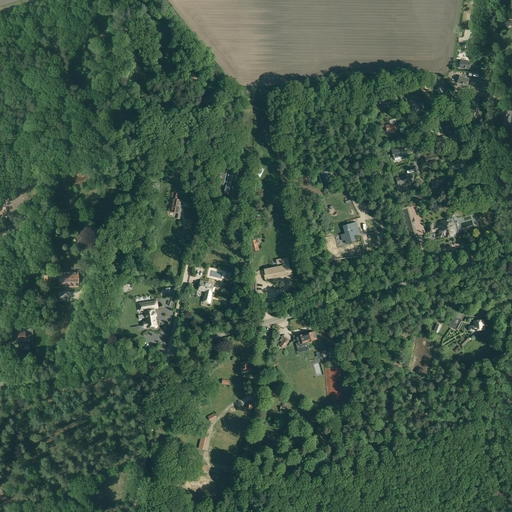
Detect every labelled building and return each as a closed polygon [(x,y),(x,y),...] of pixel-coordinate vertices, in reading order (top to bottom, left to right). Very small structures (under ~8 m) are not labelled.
[(470,70),(471,62),(460,60),(459,68),(470,70)] [(470,79),(460,75),(457,83),(467,87),(470,79)] [(438,90),(436,90),(440,100),(447,97),(446,95),(447,94),(446,91),(445,92),(443,87),(441,88),(441,87),(437,88),(438,90)] [(390,98),(379,101),(381,107),(391,104),(390,98)] [(423,102),(411,105),(413,111),(425,108),(423,102)] [(479,109),(473,107),(469,118),(475,120),(479,109)] [(397,123),(386,126),(387,132),(398,129),(397,123)] [(430,128),(418,131),(420,137),(432,134),(430,128)] [(444,137),(438,138),(439,142),(441,141),(443,146),(457,142),(455,135),(444,138),(444,137)] [(404,148),(392,151),(394,158),(395,161),(401,159),(400,156),(405,155),(404,148)] [(437,154),(425,157),(427,164),(439,160),(437,154)] [(451,162),(445,164),(446,167),(448,166),(450,171),(464,167),(462,160),(451,164),(451,162)] [(260,166),(255,175),(260,178),(264,168),(260,166)] [(225,181),(227,182),(225,189),(229,190),(233,175),(233,176),(229,175),(229,174),(229,172),(221,172),(221,171),(220,184),(220,183),(224,183),(224,184),(225,181)] [(324,184),(330,182),(327,171),(321,172),(324,184)] [(412,174),(396,178),(398,185),(414,181),(412,174)] [(443,179),(431,182),(433,189),(445,186),(443,179)] [(7,192),(2,194),(3,199),(8,197),(23,194),(23,193),(23,191),(22,191),(22,189),(7,192)] [(177,199),(179,193),(172,192),(168,211),(181,214),(182,206),(180,206),(181,200),(177,199)] [(417,237),(414,226),(416,225),(414,218),(412,218),(409,207),(403,209),(411,239),(417,237)] [(441,226),(437,227),(434,227),(433,222),(426,224),(428,233),(438,231),(440,238),(446,236),(447,238),(454,236),(454,234),(456,233),(453,220),(448,222),(447,220),(440,222),(441,226)] [(356,222),(343,226),(345,234),(341,235),(342,241),(339,241),(339,242),(345,240),(346,244),(355,241),(353,234),(359,232),(359,234),(360,234),(356,222)] [(11,228),(13,235),(24,232),(22,226),(11,228)] [(114,254),(114,256),(109,266),(121,271),(126,262),(118,258),(119,257),(114,254)] [(265,275),(266,280),(271,279),(271,277),(287,274),(286,269),(291,269),(289,257),(283,259),(284,265),(265,269),(267,274),(265,275)] [(68,289),(68,287),(78,287),(78,272),(59,272),(59,287),(66,287),(66,289),(68,289)] [(199,290),(206,291),(205,298),(204,298),(203,302),(210,303),(211,299),(210,299),(212,292),(214,291),(215,288),(213,287),(213,285),(208,284),(208,283),(201,281),(199,290)] [(145,309),(145,313),(145,314),(145,315),(145,316),(145,317),(146,317),(146,318),(147,322),(144,322),(143,322),(143,323),(142,323),(142,324),(142,325),(143,325),(143,326),(144,326),(145,326),(147,326),(147,327),(153,326),(153,327),(154,327),(155,328),(156,328),(156,327),(157,327),(157,326),(157,325),(157,324),(155,317),(156,317),(156,316),(156,315),(157,315),(157,314),(156,314),(156,313),(155,312),(154,308),(158,308),(157,301),(153,301),(139,303),(140,310),(145,309)] [(453,316),(449,324),(459,330),(463,322),(453,316)] [(469,326),(470,328),(470,332),(471,332),(471,333),(476,332),(477,333),(478,334),(480,334),(482,333),(483,332),(482,330),(485,330),(484,328),(483,320),(474,321),(474,325),(469,326)] [(18,338),(17,338),(17,341),(19,341),(19,345),(24,345),(24,349),(29,349),(29,346),(29,345),(29,334),(25,334),(25,330),(18,330),(18,338)] [(316,340),(316,339),(317,339),(315,332),(316,331),(294,337),(295,340),(296,340),(297,348),(309,345),(308,342),(316,340)] [(285,337),(280,342),(279,345),(283,348),(285,346),(288,342),(286,341),(287,339),(285,337)] [(462,346),(470,339),(468,337),(464,340),(463,339),(459,343),(462,346)] [(241,367),(241,368),(239,368),(241,372),(242,372),(250,369),(248,361),(240,363),(242,367),(241,367)] [(203,428),(203,429),(199,448),(205,449),(209,430),(203,428)] [(206,471),(207,465),(192,462),(191,468),(206,471)]
